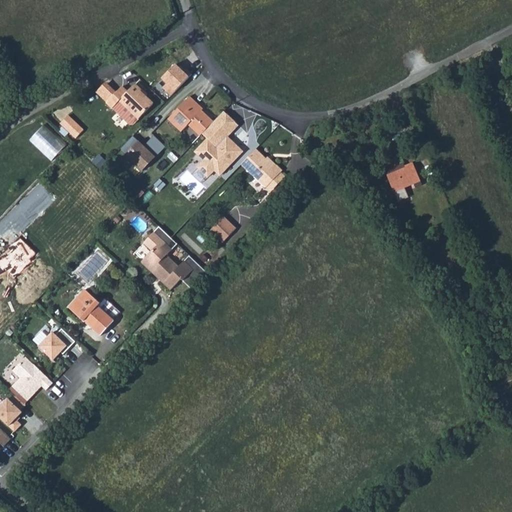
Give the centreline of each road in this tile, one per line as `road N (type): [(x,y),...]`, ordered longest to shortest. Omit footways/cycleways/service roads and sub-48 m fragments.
road 1 (unclassified): [(511,31),(381,97),(300,118)]
road 2 (unclassified): [(0,136),(194,25)]
road 3 (residential): [(0,474),(117,368),(98,351)]
road 4 (residential): [(194,25),(227,80),(259,106),(300,118)]
